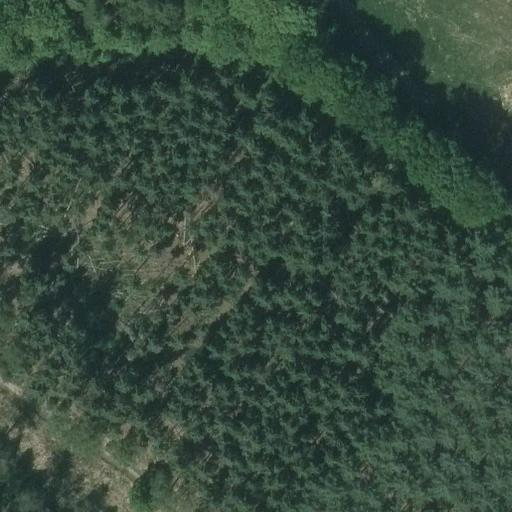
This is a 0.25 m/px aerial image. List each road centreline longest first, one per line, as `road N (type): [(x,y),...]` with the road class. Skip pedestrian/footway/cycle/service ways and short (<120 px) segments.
road 1 (track): [(0,30),(230,0)]
road 2 (track): [(0,373),(180,511)]
